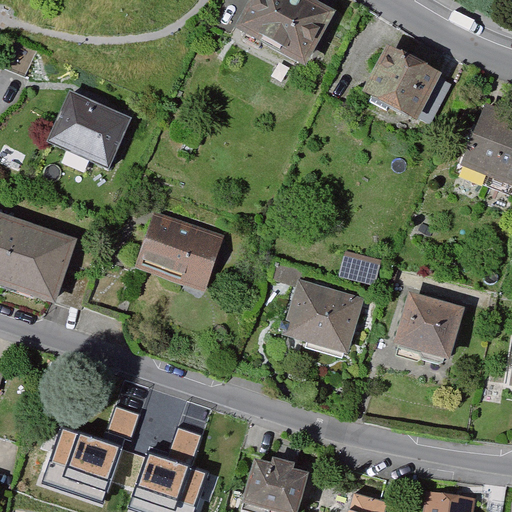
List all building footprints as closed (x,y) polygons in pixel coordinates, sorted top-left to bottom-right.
[(345,17),(311,0),(256,0),(238,36),(316,75),(345,17)] [(444,80),(387,52),(364,99),(421,127),(444,80)] [(138,129),(74,99),(52,146),(116,176),(138,129)] [(511,119),(486,110),(461,175),(511,194),(511,119)] [(229,240),(154,216),(135,276),(209,299),(229,240)] [(82,248),(0,221),(0,294),(60,314),(82,248)] [(346,253),(341,276),(376,284),(381,261),(346,253)] [(314,273),(282,264),(275,288),(298,294),(284,342),(349,361),(366,301),(310,285),(314,273)] [(465,313),(410,300),(397,352),(452,366),(465,313)] [(139,415),(116,407),(107,432),(131,440),(139,415)] [(121,449),(60,429),(43,482),(104,502),(121,449)] [(201,437),(177,429),(169,454),(193,462),(201,437)] [(196,511),(209,473),(148,453),(131,507),(146,511),(196,511)] [(271,482),(258,478),(246,511),(299,511),(311,475),(277,464),(271,482)] [(482,511),(483,507),(430,498),(427,511),(482,511)] [(396,511),(397,511),(356,500),(352,511),(396,511)]
